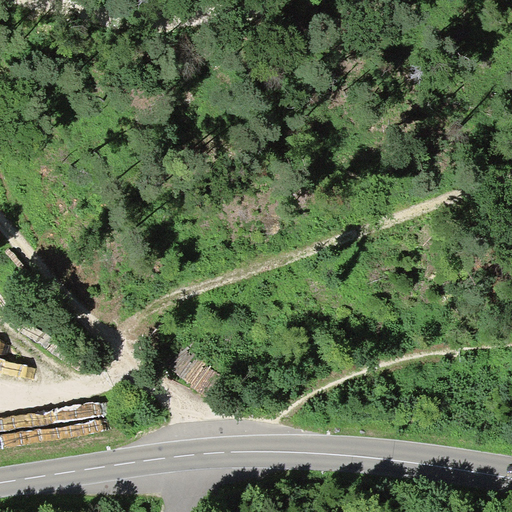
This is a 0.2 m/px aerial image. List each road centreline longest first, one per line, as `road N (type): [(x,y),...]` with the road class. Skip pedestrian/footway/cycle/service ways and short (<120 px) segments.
road 1 (tertiary): [(0,484),(146,460),(285,452),(511,480)]
road 2 (track): [(103,340),(216,280),(511,177)]
road 3 (track): [(178,511),(197,455),(184,412),(73,313),(0,230)]
road 4 (track): [(276,0),(174,22),(33,0)]
